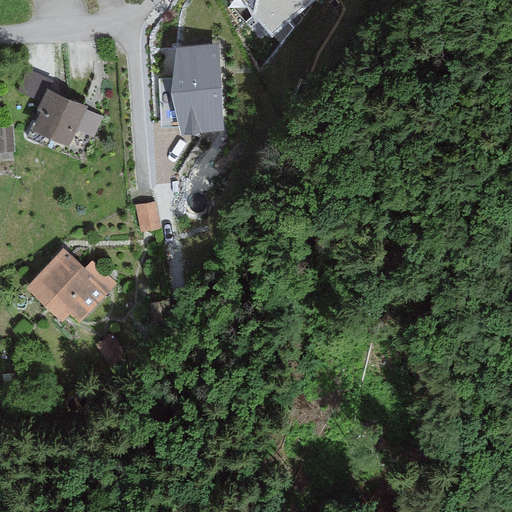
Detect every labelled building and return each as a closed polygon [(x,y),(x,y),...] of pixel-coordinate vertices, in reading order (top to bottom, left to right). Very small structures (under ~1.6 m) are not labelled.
[(254,0),(254,2),(273,27),(307,0),(254,0)] [(217,40),(179,38),(172,78),(183,121),(221,122),(217,40)] [(69,145),(87,104),(48,88),(51,81),(26,70),(16,93),(42,104),(32,129),(69,145)] [(0,151),(11,152),(11,127),(0,126),(0,151)] [(149,203),(133,205),(136,232),(153,230),(149,203)] [(84,267),(61,247),(25,289),(73,329),(106,290),(102,286),(110,277),(89,260),(84,267)]
